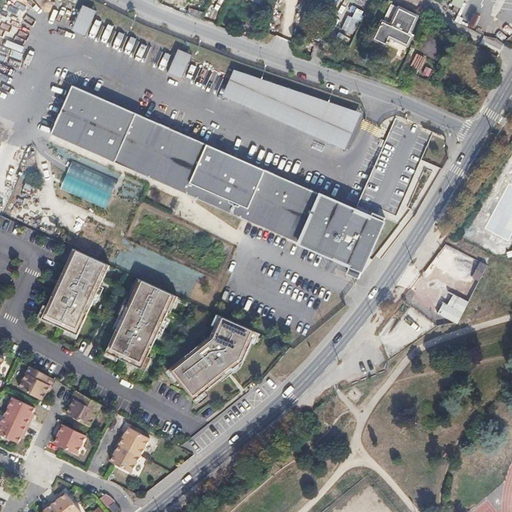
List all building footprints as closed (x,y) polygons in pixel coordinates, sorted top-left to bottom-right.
[(91,4),(82,0),(76,0),(67,21),(80,27),(91,4)] [(391,5),(388,11),(379,30),(389,35),(408,45),(412,36),(407,34),(415,17),(391,5)] [(356,18),(348,15),(343,30),(356,34),(363,10),(359,9),(356,18)] [(249,15),(244,27),(253,31),(258,19),(249,15)] [(482,45),(499,53),(504,45),(486,36),(482,45)] [(186,49),(172,43),(163,64),(176,70),(186,49)] [(452,47),(447,58),(448,59),(467,68),(473,57),(466,53),(452,47)] [(412,67),(420,70),(425,56),(417,53),(412,67)] [(353,108),(233,54),(217,89),(338,143),(353,108)] [(467,68),(448,59),(445,65),(455,70),(454,71),(463,76),(467,68)] [(468,88),(484,98),(494,82),(486,77),(485,76),(482,81),(474,77),(468,88)] [(357,209),(71,80),(49,129),(351,266),(347,273),(359,279),(369,258),(386,218),(374,212),(371,218),(356,212),(357,209)] [(73,162),(62,190),(108,209),(120,181),(73,162)] [(40,317),(75,333),(108,264),(72,248),(40,317)] [(488,267),(481,263),(473,279),(480,282),(488,267)] [(106,351),(142,366),(174,293),(138,277),(106,351)] [(446,291),(435,314),(456,324),(468,302),(446,291)] [(190,398),(241,359),(254,331),(219,313),(206,336),(166,367),(190,398)] [(57,378),(31,365),(20,386),(43,398),(47,391),(49,392),(57,378)] [(102,402),(77,389),(70,403),(71,404),(67,411),(91,423),(102,402)] [(38,407),(16,397),(0,430),(0,431),(21,442),(24,436),(26,437),(37,413),(35,412),(38,407)] [(86,432),(61,421),(55,433),(57,434),(54,440),(77,451),(86,432)] [(132,469),(151,435),(130,424),(126,429),(125,429),(112,451),(114,452),(111,458),(132,469)] [(39,511),(78,511),(82,509),(67,490),(61,494),(60,493),(44,506),(45,507),(40,511),(39,511)] [(107,506),(114,502),(109,494),(102,497),(107,506)]
